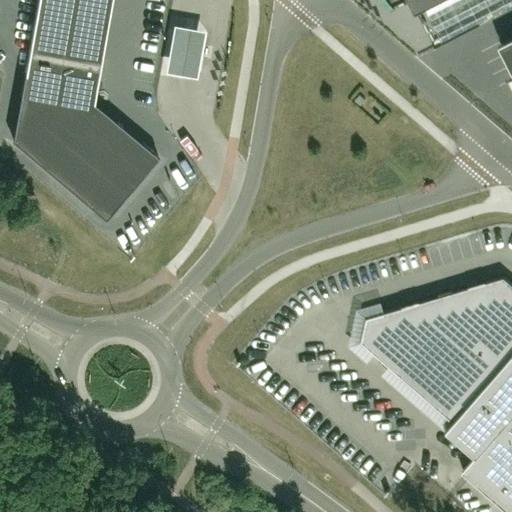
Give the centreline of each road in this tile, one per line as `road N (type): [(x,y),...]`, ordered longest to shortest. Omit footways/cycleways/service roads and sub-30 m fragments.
road 1 (unclassified): [(160,352),(259,254),(454,186),(498,149)]
road 2 (unclassified): [(300,0),(276,53),(259,151),(232,224),(143,335)]
road 3 (unclassified): [(498,149),(322,0)]
road 4 (primary): [(276,477),(238,438),(168,389)]
road 5 (primary): [(148,423),(276,477)]
road 6 (primary): [(65,369),(67,400),(87,425),(118,434),(148,423)]
